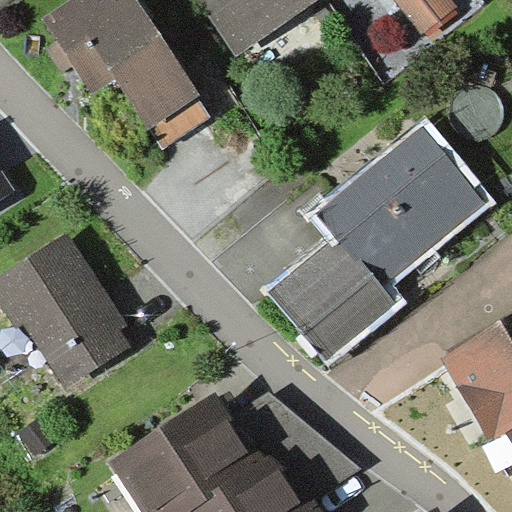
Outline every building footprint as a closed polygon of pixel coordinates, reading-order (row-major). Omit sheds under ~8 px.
[(138,0),(68,0),(42,18),(93,94),(115,80),(148,129),(149,128),(198,96),(200,94),(138,0)] [(199,0),(236,56),(321,0),(199,0)] [(422,34),(425,31),(456,9),(458,6),(453,0),(394,0),(395,0),(422,34)] [(458,12),(456,9),(425,31),(429,35),(458,12)] [(212,117),(198,96),(149,128),(163,149),(212,117)] [(424,127),(318,212),(337,236),(269,291),(325,361),(398,302),(384,285),(486,203),(424,127)] [(0,201),(16,190),(0,166),(0,201)] [(67,232),(0,275),(0,304),(16,329),(23,325),(65,389),(130,346),(120,330),(128,325),(67,232)] [(511,317),(442,357),(491,442),(507,433),(511,441),(511,317)] [(142,511),(191,511),(216,496),(213,492),(262,460),(233,416),(217,392),(109,462),(142,511)] [(270,393),(233,416),(262,460),(272,453),(305,504),(314,498),(363,468),(270,393)] [(55,441),(39,419),(19,432),(35,455),(55,441)] [(216,496),(191,511),(323,511),(314,498),(305,504),(272,453),(262,460),(213,492),(216,496)]
